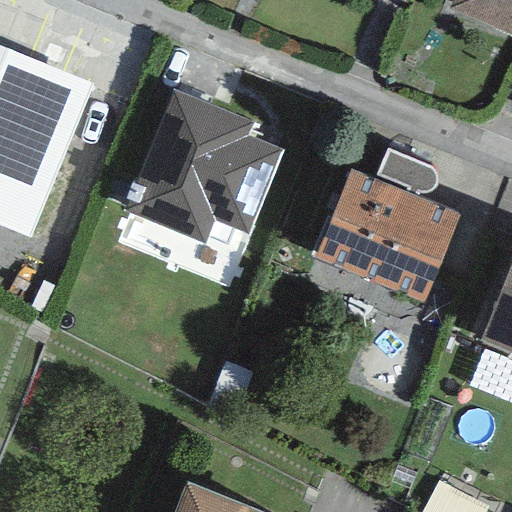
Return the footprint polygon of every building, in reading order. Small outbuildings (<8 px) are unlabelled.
[(511,0),(448,0),(449,0),(511,26),(511,0)] [(0,216),(28,227),(93,75),(0,36),(0,216)] [(174,82),(125,202),(204,234),(213,210),(247,224),(281,142),(247,128),(253,114),(174,82)] [(457,197),(351,153),(314,240),(420,285),(457,197)] [(511,243),(479,325),(511,338),(511,243)] [(296,511),(298,509),(185,464),(166,511),(296,511)] [(476,511),(442,497),(435,511),(476,511)]
